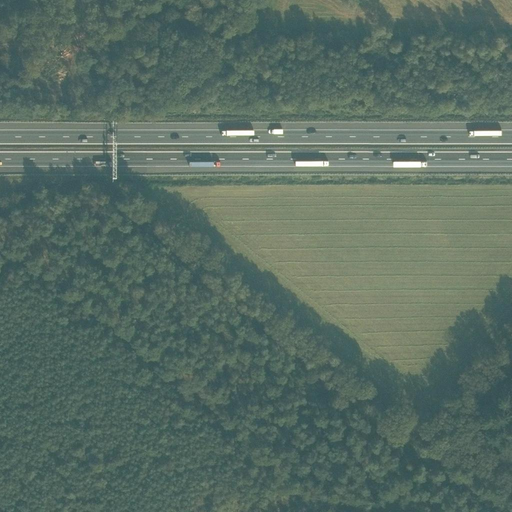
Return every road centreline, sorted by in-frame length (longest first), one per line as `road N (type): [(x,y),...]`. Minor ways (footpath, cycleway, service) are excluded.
road 1 (motorway): [(0,159),(511,159)]
road 2 (motorway): [(511,137),(0,137)]
road 3 (track): [(0,268),(25,270),(121,340),(317,503)]
